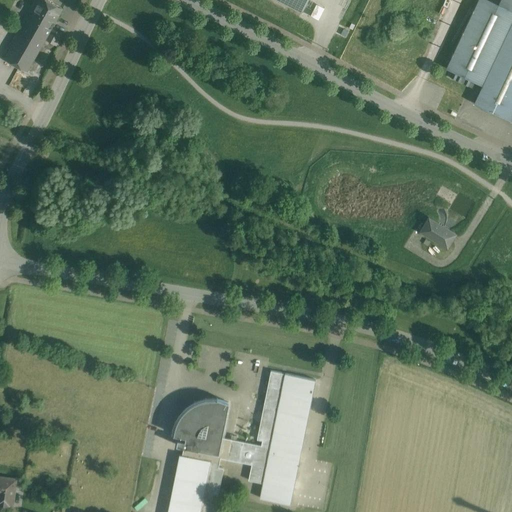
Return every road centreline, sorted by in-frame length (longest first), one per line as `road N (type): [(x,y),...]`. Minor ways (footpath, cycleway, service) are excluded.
road 1 (residential): [(511,382),(442,350),(338,319),(0,261)]
road 2 (residential): [(511,164),(183,0)]
road 3 (residential): [(99,0),(6,188),(0,234)]
